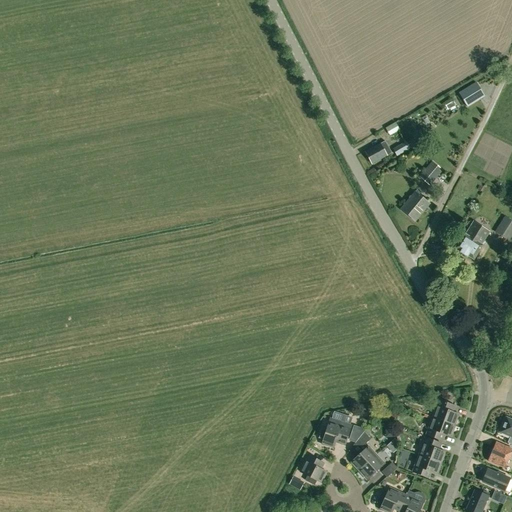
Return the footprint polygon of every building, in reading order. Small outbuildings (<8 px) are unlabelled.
[(476,83),(459,94),(468,108),(485,97),(476,83)] [(373,164),(392,152),(385,140),(366,152),(373,164)] [(393,149),(397,157),(411,149),(407,141),(393,149)] [(420,145),(418,141),(410,145),(412,149),(420,145)] [(430,186),(443,171),(432,161),(419,177),(430,186)] [(415,222),(429,205),(415,193),(401,210),(415,222)] [(507,240),(511,233),(511,221),(505,217),(496,233),(507,240)] [(482,246),(482,245),(491,232),(473,221),(465,234),(464,234),(455,248),(473,260),(482,246)] [(434,418),(455,426),(459,414),(449,411),(452,405),(439,400),(432,417),(434,418)] [(451,437),(455,426),(434,418),(432,417),(426,435),(439,439),(441,433),(451,437)] [(326,432),(321,431),(318,438),(323,440),(322,445),(333,448),(335,443),(345,446),(346,442),(352,425),(330,418),(326,432)] [(511,420),(506,418),(501,432),(510,436),(508,443),(511,444),(511,420)] [(360,448),(370,439),(364,432),(356,443),(360,448)] [(419,455),(441,463),(445,452),(436,449),(438,442),(425,438),(419,455)] [(395,439),(387,447),(393,454),(397,450),(396,440),(395,439)] [(489,461),(506,468),(511,450),(511,449),(496,443),(489,461)] [(368,463),(376,455),(368,446),(351,462),(359,471),(368,463)] [(314,485),(316,481),(321,483),(326,472),(322,470),(325,464),(321,462),(308,455),(300,472),(309,477),(307,481),(314,485)] [(384,464),(376,455),(368,463),(359,471),(367,480),(384,464)] [(437,474),(441,463),(419,455),(412,472),(425,477),(428,471),(437,474)] [(397,468),(392,463),(382,472),(387,477),(397,468)] [(505,491),(510,479),(503,476),(488,470),(483,482),(505,491)] [(294,485),(298,478),(292,475),(288,483),(294,485)] [(391,511),(395,505),(401,508),(406,495),(390,488),(385,498),(381,496),(377,503),(382,505),(380,509),(385,511),(391,511)] [(466,511),(482,511),(489,496),(488,496),(482,493),(476,490),(466,511)] [(507,496),(495,491),(491,499),(504,504),(507,496)] [(406,495),(401,508),(406,511),(405,511),(418,511),(423,503),(406,495)]
